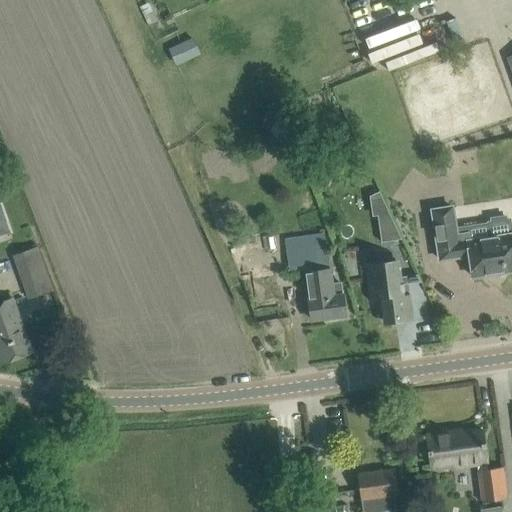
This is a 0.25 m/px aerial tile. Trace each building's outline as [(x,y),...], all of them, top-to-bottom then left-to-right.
[(367,197),(387,242),(401,236),(381,191),(367,197)] [(0,203),(0,240),(14,236),(4,202),(0,203)] [(452,207),(433,210),(440,259),(469,255),(473,277),(511,270),(511,226),(511,218),(507,218),(507,214),(489,217),(490,220),(488,221),(490,238),(469,241),(468,234),(457,235),(452,207)] [(324,230),(286,236),(291,275),(306,273),(310,299),(309,300),(312,320),(345,315),(342,295),(341,283),(331,284),(329,269),(324,230)] [(15,256),(30,298),(51,289),(36,248),(15,256)] [(403,295),(403,290),(400,267),(394,268),(393,261),(379,263),(380,269),(364,271),(368,300),(379,298),(382,320),(412,316),(409,294),(403,295)] [(12,299),(0,303),(0,357),(2,363),(29,353),(19,326),(22,325),(12,299)] [(447,431),(426,434),(430,466),(466,461),(466,465),(488,462),(483,431),(448,435),(447,431)] [(478,470),(482,503),(507,499),(503,467),(488,469),(478,470)] [(393,470),(358,475),(362,499),(363,498),(365,510),(397,506),(395,494),(397,494),(393,470)]
